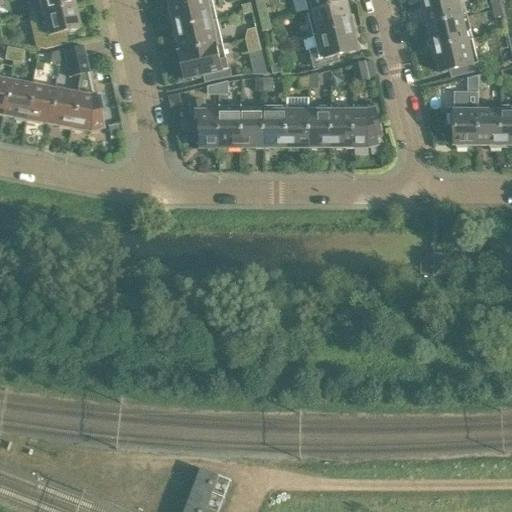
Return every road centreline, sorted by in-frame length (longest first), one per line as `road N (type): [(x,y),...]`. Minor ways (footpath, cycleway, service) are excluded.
road 1 (residential): [(157,186),(419,187)]
road 2 (residential): [(419,187),(376,0)]
road 3 (residential): [(157,186),(115,0)]
road 4 (residential): [(0,161),(157,186)]
